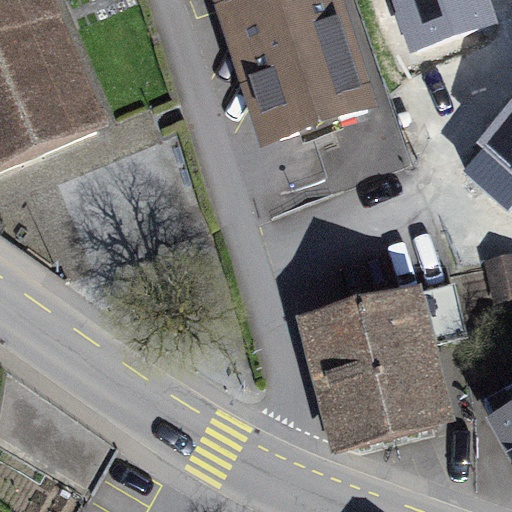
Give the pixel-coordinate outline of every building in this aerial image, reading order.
[(0,0),(0,200),(110,153),(44,0),(0,0)] [(210,0),(223,40),(336,5),(334,0),(210,0)] [(336,5),(223,40),(261,163),(374,128),(336,5)] [(511,122),(479,160),(511,189),(511,122)] [(422,288),(299,319),(334,453),(456,422),(422,288)] [(511,388),(486,403),(511,448),(511,388)]
